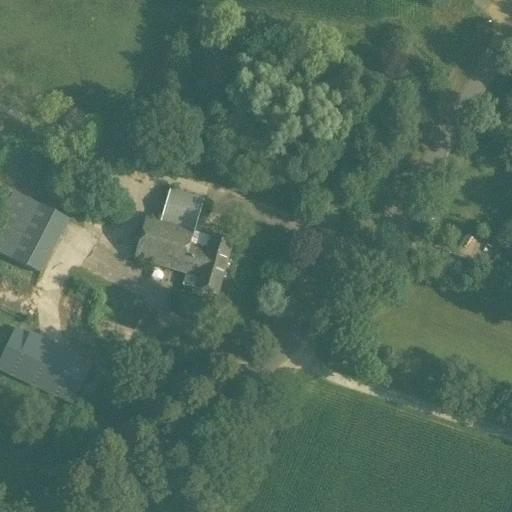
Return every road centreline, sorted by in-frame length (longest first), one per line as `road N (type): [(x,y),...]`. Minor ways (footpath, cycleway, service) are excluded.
road 1 (unclassified): [(70,511),(289,343),(371,251),(511,26)]
road 2 (track): [(215,511),(289,370),(289,343)]
